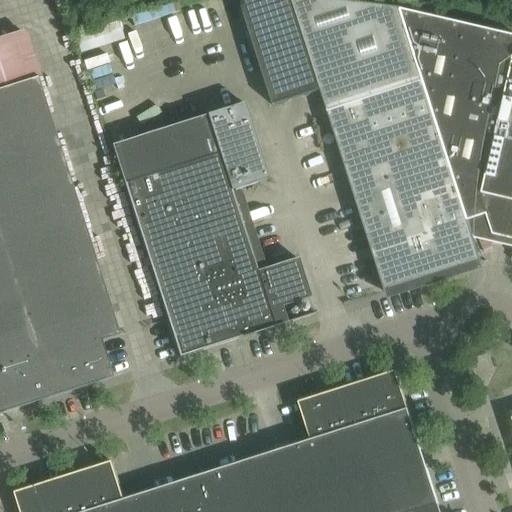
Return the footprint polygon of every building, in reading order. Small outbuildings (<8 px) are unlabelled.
[(320,0),(239,0),(274,108),(322,93),(340,149),(385,292),(385,293),(424,280),(481,262),(474,241),(465,211),(411,43),(401,11),(401,10),(320,0)] [(511,37),(401,11),(411,43),(465,211),(483,205),(493,235),(494,237),(511,241),(511,37)] [(0,415),(3,415),(2,414),(112,379),(106,361),(100,343),(119,337),(37,79),(0,91),(0,415)] [(206,117),(111,147),(167,321),(179,359),(286,324),(281,309),(310,300),(297,260),(256,273),(255,271),(230,193),(257,185),(257,184),(268,181),(264,170),(265,170),(264,169),(257,148),(257,147),(250,125),(244,105),(206,117)] [(16,495),(21,511),(423,511),(439,507),(397,373),(299,404),(300,405),(312,442),(125,502),(113,464),(112,464),(16,495)]
